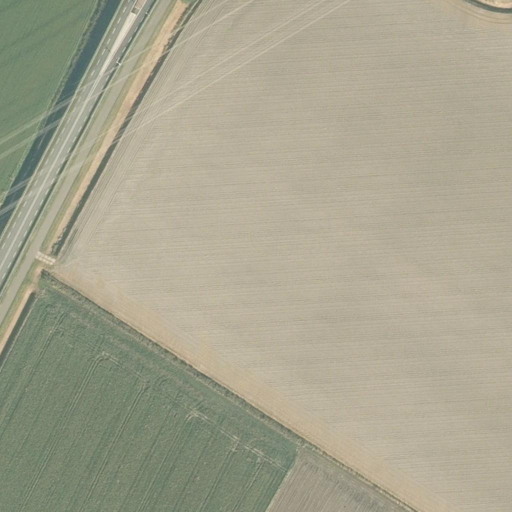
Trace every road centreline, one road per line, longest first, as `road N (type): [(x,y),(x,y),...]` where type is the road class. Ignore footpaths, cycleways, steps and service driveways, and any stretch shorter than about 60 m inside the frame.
road 1 (unclassified): [(0,316),(166,0)]
road 2 (trunk): [(0,267),(77,116)]
road 3 (trunk): [(77,116),(149,0)]
road 4 (trunk): [(128,0),(77,116)]
